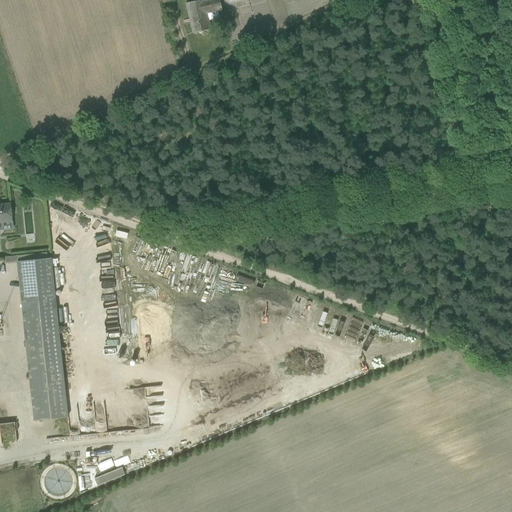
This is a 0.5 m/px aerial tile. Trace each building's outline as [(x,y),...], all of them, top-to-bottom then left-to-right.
[(222,11),(219,0),(195,0),(186,2),(193,32),(210,28),(208,21),(219,18),(217,12),(222,11)] [(0,223),(11,222),(10,204),(0,204),(0,223)] [(44,225),(56,224),(56,212),(44,212),(44,225)] [(60,225),(46,225),(47,246),(61,245),(60,225)] [(102,238),(90,238),(91,255),(103,255),(102,238)] [(17,261),(33,422),(68,418),(52,258),(17,261)] [(108,292),(108,281),(96,282),(96,292),(108,292)] [(99,308),(99,326),(110,325),(110,308),(99,308)] [(393,350),(382,353),(383,360),(395,357),(393,350)] [(139,391),(141,405),(155,404),(154,389),(139,391)] [(230,412),(234,424),(246,419),(241,407),(230,412)]
